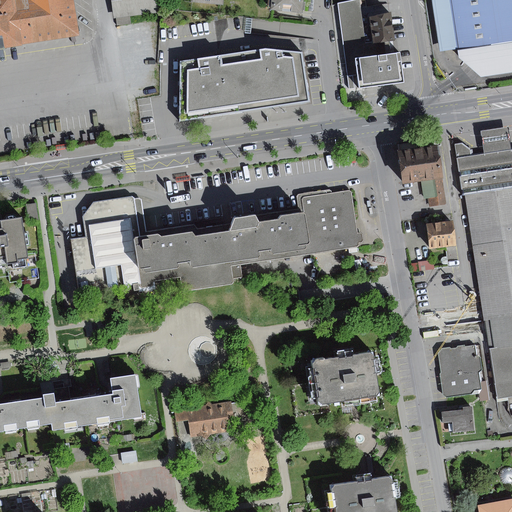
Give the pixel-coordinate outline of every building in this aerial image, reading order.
[(0,0),(0,48),(82,36),(76,0),(0,0)] [(156,0),(112,0),(115,18),(158,12),(156,0)] [(273,0),(272,10),(303,13),(304,0),(273,0)] [(358,0),(356,0),(338,3),(348,77),(358,76),(360,90),(406,84),(401,53),(386,55),(384,43),(373,45),(365,46),(358,0)] [(511,0),(433,0),(442,53),(459,51),(511,42),(511,0)] [(392,12),(369,18),(373,45),(384,43),(396,42),(392,12)] [(130,17),(116,19),(117,27),(132,24),(130,17)] [(251,34),(252,27),(253,19),(247,19),(245,33),(251,34)] [(511,42),(459,51),(460,57),(477,73),(482,78),(511,72),(511,42)] [(232,54),(180,62),(180,122),(310,103),(303,53),(267,49),(257,50),(232,54)] [(511,150),(508,127),(481,131),(484,154),(511,150)] [(462,143),(455,144),(496,402),(511,399),(511,149),(511,150),(484,154),(471,156),(470,150),(462,143)] [(439,146),(399,152),(404,184),(421,182),(443,179),(444,179),(439,146)] [(443,179),(421,182),(424,199),(428,199),(429,207),(447,204),(443,179)] [(299,210),(257,217),(260,223),(281,221),(282,216),(304,214),(302,200),(304,198),(331,193),(331,192),(329,190),(298,195),(297,197),(299,210)] [(87,237),(71,240),(80,290),(82,292),(140,285),(140,286),(142,288),(152,286),(153,285),(152,282),(181,277),(183,290),(184,291),(232,285),(234,283),(233,279),(231,266),(241,265),(358,247),(360,245),(360,243),(362,243),(364,241),(362,234),(360,233),(358,234),(351,192),(349,191),(331,193),(304,198),(302,200),(304,214),(291,215),(282,216),(281,221),(260,223),(257,217),(237,219),(235,224),(232,232),(197,238),(193,232),(163,238),(159,235),(154,236),(140,238),(134,198),(132,196),(94,203),(83,217),(87,237)] [(139,198),(134,198),(140,238),(159,235),(163,238),(193,232),(197,238),(232,232),(235,224),(198,230),(194,225),(146,233),(141,200),(139,198)] [(36,204),(27,205),(29,222),(39,220),(36,204)] [(20,261),(29,259),(24,218),(1,220),(2,228),(0,230),(0,262),(8,262),(8,265),(20,264),(20,261)] [(457,246),(454,221),(427,224),(430,249),(457,246)] [(418,263),(411,264),(412,272),(435,269),(434,260),(418,262),(418,263)] [(231,266),(233,279),(242,277),(241,265),(231,266)] [(477,358),(475,347),(465,348),(464,347),(457,348),(457,349),(451,350),(450,349),(444,349),(442,352),(441,353),(444,373),(443,374),(443,378),(445,395),(449,398),(472,395),(475,390),(479,389),(481,389),(480,382),(479,371),(482,371),(480,357),(477,358)] [(376,395),(369,352),(310,361),(317,405),(376,395)] [(10,362),(0,363),(2,370),(11,368),(10,362)] [(113,395),(84,399),(89,426),(143,418),(136,376),(111,380),(112,389),(113,395)] [(487,381),(480,382),(481,389),(479,389),(480,401),(489,400),(487,381)] [(53,431),(89,426),(84,399),(57,404),(56,399),(55,394),(44,396),(45,399),(18,403),(22,430),(52,425),(53,431)] [(206,406),(174,411),(176,422),(188,420),(191,437),(230,432),(229,422),(234,422),(233,412),(231,402),(212,405),(208,402),(206,406)] [(0,432),(22,430),(18,403),(0,405),(0,432)] [(476,430),(473,406),(464,407),(464,410),(442,412),(443,423),(453,422),(454,432),(476,430)] [(133,434),(114,437),(115,443),(134,440),(133,434)] [(69,443),(56,445),(57,452),(70,450),(69,443)] [(499,476),(499,479),(501,482),(503,484),(506,485),(509,485),(511,484),(511,483),(511,468),(510,468),(508,468),(505,468),(503,469),(501,471),(499,473),(499,476)] [(395,511),(390,476),(330,485),(333,511),(395,511)] [(511,511),(511,499),(478,506),(479,511),(511,511)]
